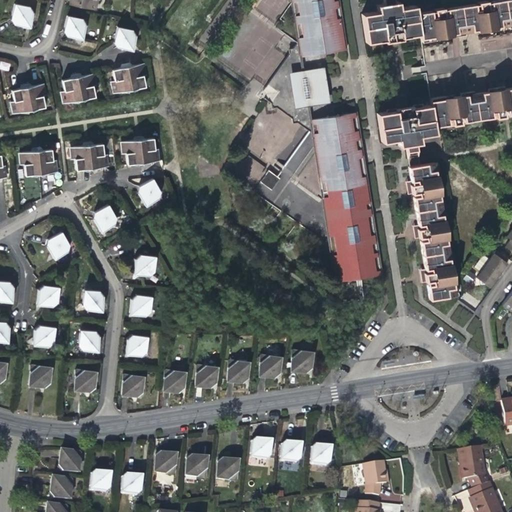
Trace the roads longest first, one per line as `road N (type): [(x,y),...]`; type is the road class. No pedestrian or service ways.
road 1 (residential): [(101,428),(115,291),(59,194),(0,231)]
road 2 (residential): [(101,428),(356,391)]
road 3 (residential): [(457,375),(446,343),(423,327),(401,325),(365,346),(356,391)]
road 4 (residential): [(356,391),(377,416),(410,426),(443,411),(457,375)]
